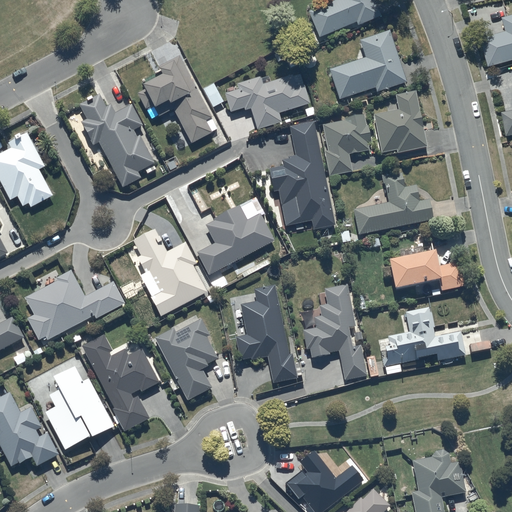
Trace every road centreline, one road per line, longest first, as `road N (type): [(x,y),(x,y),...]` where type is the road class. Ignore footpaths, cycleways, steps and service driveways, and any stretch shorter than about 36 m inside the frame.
road 1 (residential): [(429,0),(511,299)]
road 2 (residential): [(179,459),(207,423),(241,413),(256,433),(252,461),(225,469),(200,464)]
road 3 (residential): [(0,97),(90,48),(127,8)]
road 4 (residential): [(47,511),(90,486),(179,459)]
